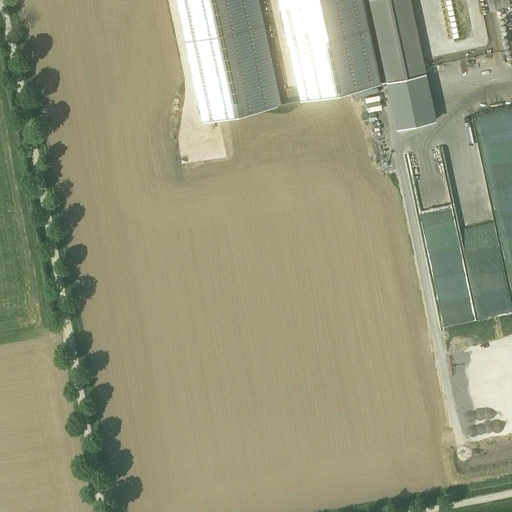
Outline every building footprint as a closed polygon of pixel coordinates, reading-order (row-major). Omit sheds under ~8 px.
[(178,0),(201,120),(280,105),(260,0),(178,0)] [(280,0),(300,99),(381,83),(365,0),(280,0)] [(508,0),(489,0),(492,10),(510,6),(508,0)] [(455,47),(469,46),(468,37),(454,38),(455,47)] [(428,206),(433,205),(430,180),(415,182),(420,219),(430,218),(428,206)] [(451,225),(454,259),(482,256),(479,223),(451,225)]
